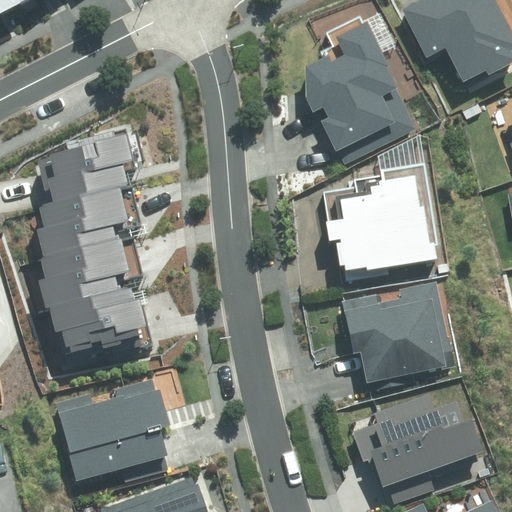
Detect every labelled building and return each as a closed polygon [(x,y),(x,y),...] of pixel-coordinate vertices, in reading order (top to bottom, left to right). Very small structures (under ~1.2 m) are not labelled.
[(0,0),(0,18),(36,0),(0,0)] [(450,51),(469,89),(511,68),(511,29),(497,0),(429,0),(405,11),(430,61),(450,51)] [(341,171),(426,131),(368,12),(284,52),(341,171)] [(363,356),(369,386),(457,369),(440,284),(402,291),(404,300),(380,305),(378,296),(345,303),(356,357),(363,356)] [(93,395),(56,405),(78,483),(125,470),(128,480),(170,469),(161,435),(176,430),(161,377),(120,388),(123,400),(97,407),(93,395)] [(375,460),(386,490),(489,455),(478,422),(470,425),(463,403),(437,412),(432,396),(377,415),(380,425),(355,434),(365,463),(375,460)] [(411,511),(500,511),(496,503),(476,511),(430,511),(427,505),(411,511)]
